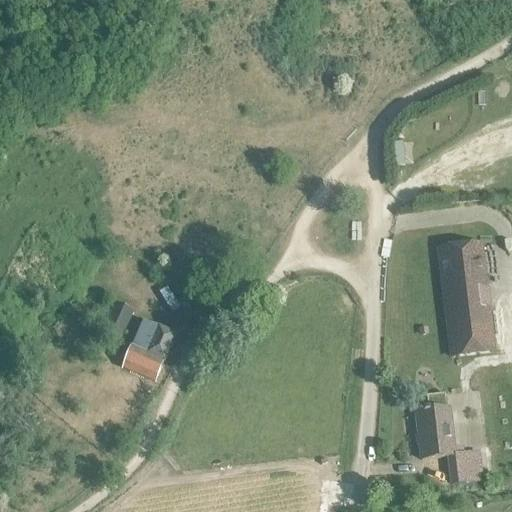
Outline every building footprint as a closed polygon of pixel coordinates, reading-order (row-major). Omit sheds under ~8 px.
[(421,123),(421,146),(434,147),(435,123),(421,123)] [(418,133),(406,133),(406,153),(418,153),(418,133)] [(479,246),(438,251),(451,358),(493,353),(479,246)] [(120,339),(132,312),(116,304),(103,332),(120,339)] [(132,348),(123,344),(114,365),(123,369),(154,382),(162,364),(163,364),(174,337),(133,319),(125,338),(135,342),(132,348)] [(444,396),(426,398),(428,411),(424,411),(424,413),(415,414),(421,461),(449,458),(452,486),(479,483),(476,455),(454,458),(449,410),(446,410),(444,396)]
